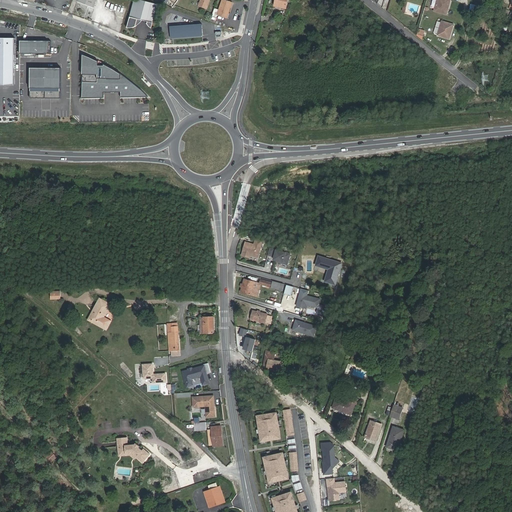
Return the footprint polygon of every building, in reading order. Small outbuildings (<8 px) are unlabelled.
[(141,0),(134,0),(127,27),(130,28),(132,28),(134,27),(136,26),(138,19),(147,22),(147,24),(148,26),(149,27),(151,28),(158,4),(141,0)] [(207,9),(210,0),(201,0),(199,7),(207,9)] [(227,18),(233,3),(224,0),(222,0),(218,15),(227,18)] [(286,8),(288,0),(275,0),(274,6),(286,8)] [(437,0),(434,12),(446,15),(450,0),(437,0)] [(442,22),(437,36),(449,40),(454,26),(442,22)] [(202,24),(170,26),(171,38),(203,36),(202,24)] [(0,86),(16,87),(16,40),(0,39),(0,86)] [(21,40),(21,53),(51,53),(52,41),(21,40)] [(91,57),(83,54),(83,74),(83,98),(105,98),(104,92),(122,92),(122,97),(149,97),(142,90),(132,82),(122,74),(114,69),(105,64),(105,66),(99,66),(99,61),(91,57)] [(61,98),(62,68),(31,67),(31,97),(61,98)] [(243,254),(250,256),(251,254),(258,256),(263,239),(257,238),(255,244),(246,242),(243,254)] [(278,261),(288,263),(291,252),(277,249),(276,252),(274,258),(278,259),(278,261)] [(329,267),(326,279),(336,282),(342,261),(324,256),(322,265),(329,267)] [(271,287),(272,282),(261,279),(259,284),(245,279),(243,284),(242,288),(241,292),(258,297),(261,285),(271,287)] [(284,284),(273,281),(272,282),(271,287),(282,290),(284,284)] [(299,300),(297,306),(306,309),(308,305),(312,306),(315,304),(319,305),(321,300),(308,296),(309,291),(302,289),(299,297),(301,298),(300,300),(299,300)] [(104,317),(111,304),(101,299),(93,312),(97,314),(93,322),(105,328),(109,320),(104,317)] [(315,304),(312,306),(319,308),(317,313),(323,314),(325,306),(319,305),(315,304)] [(267,314),(260,313),(257,312),(253,311),(251,319),(265,323),(265,322),(270,323),(272,317),(267,316),(267,314)] [(89,320),(93,322),(97,314),(93,312),(89,320)] [(214,317),(200,318),(200,334),(215,333),(214,317)] [(317,326),(296,320),(293,330),(314,336),(317,326)] [(180,358),(177,323),(172,324),(172,330),(168,330),(170,351),(172,350),(173,359),(180,358)] [(356,348),(365,351),(367,346),(358,343),(356,348)] [(360,365),(365,351),(356,348),(351,361),(360,365)] [(283,372),(285,362),(273,360),(275,352),(267,351),(263,368),(267,369),(283,372)] [(211,372),(209,363),(204,364),(204,366),(192,369),(190,370),(183,372),(188,387),(194,384),(192,379),(201,376),(204,384),(210,383),(207,374),(211,372)] [(143,366),(145,379),(154,378),(154,383),(167,382),(166,374),(154,375),(153,365),(143,366)] [(333,408),(345,413),(349,402),(341,399),(344,392),(345,389),(339,387),(335,397),(337,398),(333,408)] [(341,399),(349,402),(351,397),(352,395),(344,392),(341,399)] [(215,416),(214,405),(213,405),(213,403),(214,403),(214,396),(193,397),(194,406),(206,406),(207,416),(215,416)] [(349,402),(345,413),(351,415),(355,404),(356,405),(358,399),(351,397),(349,402)] [(394,405),(390,416),(399,419),(402,408),(394,405)] [(290,409),(283,410),(287,436),(294,435),(290,409)] [(257,416),(261,441),(273,440),(272,437),(280,436),(276,413),(257,416)] [(372,437),(371,439),(376,441),(381,428),(378,427),(379,423),(371,420),(366,435),(372,437)] [(223,445),(221,426),(211,427),(213,446),(223,445)] [(398,450),(400,443),(404,430),(393,426),(387,447),(398,450)] [(145,459),(150,454),(143,448),(142,450),(139,447),(135,444),(128,445),(127,437),(117,438),(118,447),(120,447),(121,452),(124,451),(125,451),(128,453),(132,453),(136,457),(140,460),(143,457),(145,459)] [(324,469),(325,474),(333,473),(332,468),(339,461),(335,457),(334,448),(331,448),(331,442),(321,443),(322,449),(323,449),(324,456),(326,457),(323,462),(324,469)] [(118,447),(119,456),(130,455),(135,459),(136,457),(132,453),(128,453),(125,451),(124,451),(121,452),(120,447),(118,447)] [(47,456),(52,461),(56,457),(51,451),(47,456)] [(290,453),(292,471),(298,470),(297,452),(290,453)] [(264,458),(270,482),(281,480),(280,477),(288,475),(283,453),(264,458)] [(294,485),(296,490),(303,488),(300,482),(294,485)] [(329,493),(329,500),(339,499),(338,492),(346,491),(345,482),(334,483),(328,484),(328,490),(329,490),(329,492),(329,493)] [(219,486),(217,487),(211,489),(204,492),(209,507),(224,502),(219,486)] [(297,494),(300,502),(306,499),(304,492),(297,494)] [(273,498),(277,511),(297,511),(292,495),(285,497),(284,494),(273,498)]
